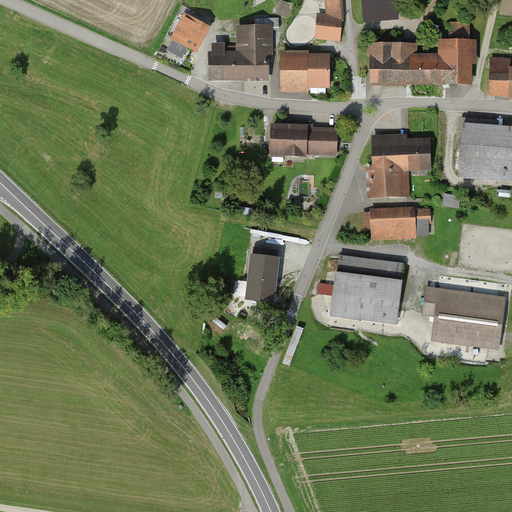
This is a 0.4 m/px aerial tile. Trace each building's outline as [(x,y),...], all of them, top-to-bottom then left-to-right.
[(342,15),(341,0),(324,0),(326,16),(318,15),(316,38),(339,40),(342,15)] [(362,0),(364,22),(397,19),(395,0),(362,0)] [(211,28),(185,13),(171,37),(198,51),(211,28)] [(370,45),(371,87),(473,86),(472,66),(478,65),(478,41),(472,41),(471,24),(449,24),(449,41),(439,41),(439,55),(418,55),(418,45),(370,45)] [(208,81),(270,81),(270,25),(236,25),(236,51),(226,51),(226,42),(208,43),(208,81)] [(309,50),(281,51),(281,93),(309,93),(309,88),(331,88),(331,53),(309,53),(309,50)] [(511,68),(511,58),(490,59),(490,97),(511,97),(511,100),(511,99),(511,68)] [(511,127),(463,125),(459,180),(511,183),(511,127)] [(338,127),(272,127),(272,159),(338,159),(338,127)] [(367,169),(368,200),(410,199),(409,174),(433,173),(431,139),(407,139),(407,136),(372,138),(373,169),(367,169)] [(443,202),(459,205),(462,195),(445,191),(443,202)] [(431,209),(370,211),(371,241),(432,239),(431,209)] [(260,257),(253,256),(249,283),(247,297),(255,298),(274,301),(279,259),(272,259),(260,257)] [(339,256),(330,315),(396,324),(404,265),(339,256)] [(499,350),(505,298),(426,288),(422,318),(435,319),(432,342),(499,350)] [(228,332),(247,341),(251,331),(232,323),(228,332)]
